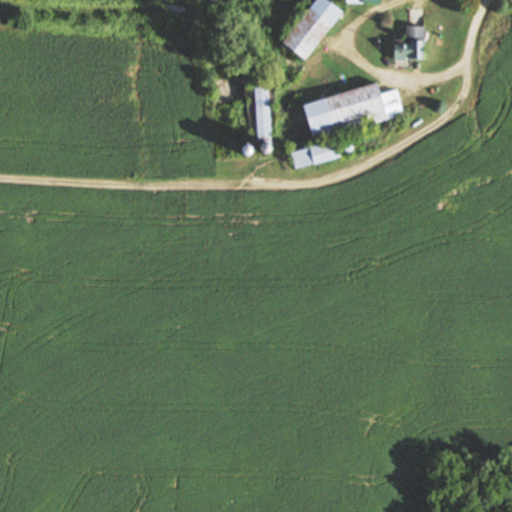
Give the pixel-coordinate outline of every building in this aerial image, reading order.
[(326,1),(288,46),(305,61),(343,16),(326,1)] [(395,61),(395,40),(404,40),(405,27),(423,27),(423,61),(395,61)] [(302,106),(310,135),(383,115),(378,97),(375,86),(302,106)] [(256,90),(271,90),(273,136),(258,137),(256,90)] [(383,115),(400,111),(395,93),(378,97),(383,115)] [(291,154),(337,142),(342,158),(295,170),(291,154)]
